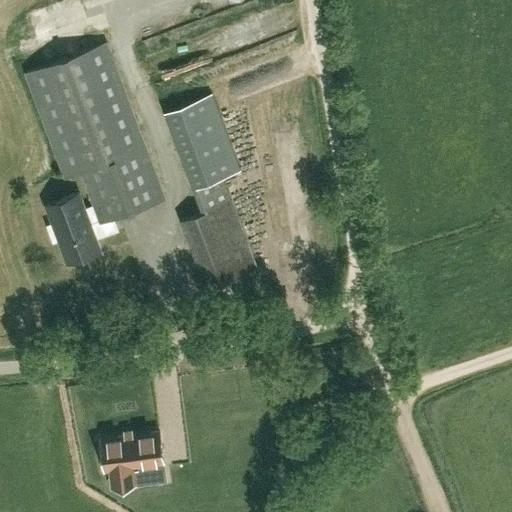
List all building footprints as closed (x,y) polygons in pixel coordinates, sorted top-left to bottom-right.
[(182,37),(148,45),(153,69),(187,61),(182,37)] [(46,204),(53,223),(48,225),(54,241),(59,239),(68,262),(100,250),(95,237),(115,229),(110,216),(165,196),(105,41),(83,50),(26,71),(65,176),(82,169),(94,200),(102,197),(103,199),(83,207),(78,192),(46,204)] [(249,269),(223,202),(214,178),(242,168),(214,91),(167,108),(204,209),(182,217),(208,285),(249,269)] [(275,323),(277,334),(295,330),(293,320),(275,323)] [(139,466),(163,463),(161,441),(138,444),(137,434),(102,438),(106,467),(139,463),(139,466)]
